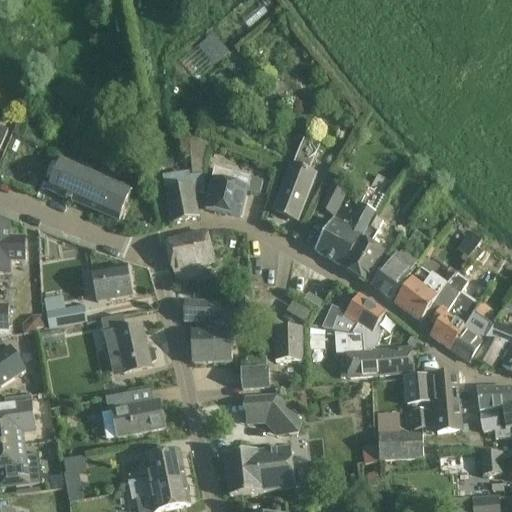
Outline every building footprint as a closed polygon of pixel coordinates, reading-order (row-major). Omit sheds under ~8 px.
[(199,221),(195,197),(205,196),(205,177),(206,177),(212,146),(179,135),(181,154),(186,153),(186,160),(191,160),(192,177),(191,177),(190,174),(163,178),(165,190),(164,190),(171,227),(199,221)] [(296,157),(313,165),(318,154),(301,147),(296,157)] [(132,193),(61,163),(48,193),(119,223),(132,193)] [(273,213),(297,224),(316,179),(292,168),(273,213)] [(248,190),(238,187),(240,181),(230,179),(228,185),(212,181),(205,211),(240,220),(248,190)] [(251,180),(248,192),(259,195),(263,183),(251,180)] [(330,189),(318,210),(334,219),(346,198),(330,189)] [(370,189),(361,205),(372,212),(381,196),(370,189)] [(344,270),(362,238),(375,217),(360,208),(347,230),(335,223),(334,222),(315,254),(344,270)] [(379,251),(370,246),(383,224),(376,220),(362,242),(345,270),(350,273),(361,281),(362,280),(366,283),(383,255),(378,252),(379,251)] [(9,240),(9,228),(0,227),(0,276),(10,277),(9,264),(25,264),(25,240),(9,240)] [(407,241),(423,252),(430,242),(414,231),(407,241)] [(454,245),(462,259),(483,247),(475,233),(454,245)] [(206,234),(168,243),(176,281),(202,275),(201,267),(214,264),(206,234)] [(404,286),(411,276),(392,261),(371,288),(391,303),(397,296),(404,286)] [(132,299),(127,268),(92,274),(98,305),(132,299)] [(458,276),(449,288),(435,307),(441,311),(432,325),(437,329),(431,338),(436,341),(434,343),(449,353),(464,330),(480,306),(462,293),(468,284),(458,276)] [(400,298),(394,306),(420,325),(434,307),(435,307),(449,288),(432,277),(423,290),(412,282),(407,288),(404,286),(397,296),(400,298)] [(50,331),(87,325),(84,308),(64,311),(62,301),(56,302),(54,295),(45,297),(47,304),(45,304),(50,331)] [(377,329),(386,315),(359,297),(346,316),(340,312),(332,308),(322,330),(333,332),(348,335),(360,336),(362,355),(367,355),(371,353),(374,351),(376,349),(378,346),(380,343),(381,339),(382,336),(381,333),(380,331),(377,329)] [(449,353),(469,366),(472,362),(484,345),(491,330),(490,330),(501,314),(483,302),(480,306),(464,330),(449,353)] [(219,326),(220,304),(185,303),(183,325),(219,326)] [(236,305),(235,327),(256,327),(256,305),(236,305)] [(0,306),(0,339),(11,338),(12,331),(9,331),(9,307),(0,306)] [(491,330),(484,345),(472,362),(493,371),(499,361),(505,365),(511,354),(511,321),(502,315),(491,330)] [(32,317),(23,326),(24,337),(38,336),(37,331),(44,330),(43,317),(32,317)] [(126,331),(123,318),(101,323),(114,379),(152,370),(151,366),(156,363),(154,353),(147,351),(142,327),(126,331)] [(275,364),(301,364),(302,331),(275,330),(275,364)] [(191,334),(192,366),(232,365),(231,333),(191,334)] [(410,350),(367,355),(362,355),(360,336),(348,335),(350,353),(346,354),(349,382),(366,380),(413,375),(410,350)] [(325,336),(310,337),(310,352),(325,352),(325,336)] [(0,390),(25,374),(10,351),(0,357),(0,390)] [(511,375),(511,354),(505,365),(502,369),(511,375)] [(269,390),(268,372),(242,374),(243,392),(269,390)] [(432,411),(433,410),(435,410),(437,436),(462,434),(456,376),(429,379),(432,411)] [(432,411),(429,379),(405,381),(407,408),(412,407),(415,433),(435,431),(433,410),(432,411)] [(305,393),(305,385),(290,385),(290,394),(305,393)] [(511,391),(477,392),(480,414),(498,411),(502,411),(511,407),(511,391)] [(131,409),(128,395),(106,400),(109,414),(113,413),(118,441),(165,431),(160,404),(131,409)] [(302,424),(290,409),(278,396),(245,398),(246,415),(271,413),(289,434),(302,424)] [(0,450),(24,447),(23,437),(36,435),(32,406),(0,409),(0,450)] [(511,407),(502,411),(505,421),(500,422),(502,432),(511,428),(511,407)] [(511,428),(502,432),(500,422),(498,411),(480,414),(484,435),(494,433),(495,441),(511,440),(511,428)] [(423,435),(380,436),(380,463),(424,462),(423,435)] [(25,458),(24,447),(0,450),(0,490),(42,485),(39,456),(25,458)] [(295,491),(290,451),(225,459),(229,499),(295,491)] [(130,493),(186,483),(180,453),(144,460),(148,480),(128,484),(130,493)] [(503,453),(482,455),(484,479),(506,477),(503,453)] [(377,476),(368,476),(368,488),(378,488),(377,476)] [(186,483),(130,493),(132,503),(152,499),(154,511),(173,511),(191,509),(186,483)] [(67,490),(70,505),(84,502),(81,487),(67,490)] [(500,511),(499,499),(473,501),(473,511),(500,511)] [(511,500),(503,501),(504,511),(511,509),(511,500)]
